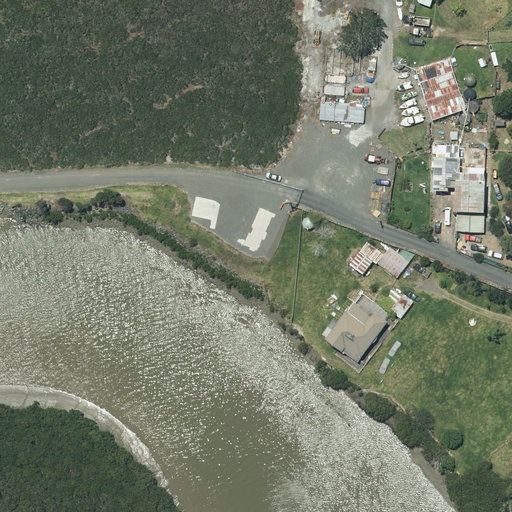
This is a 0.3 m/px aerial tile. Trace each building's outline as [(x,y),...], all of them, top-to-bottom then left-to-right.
[(326,44),(322,117),(367,120),(368,101),(366,101),(367,82),(354,81),(357,46),(326,44)] [(419,70),(435,120),(468,109),(452,59),(419,70)] [(399,123),(404,133),(427,124),(422,113),(399,123)] [(397,141),(382,142),(383,159),(398,158),(397,141)] [(463,187),(462,210),(490,212),(492,181),(490,173),(489,173),(489,167),(469,167),(469,172),(465,172),(465,157),(463,157),(463,145),(451,145),(451,157),(440,156),(438,190),(453,191),(453,187),(463,187)] [(379,180),(361,179),(361,202),(378,203),(379,180)] [(370,242),(353,264),(365,274),(376,261),(380,264),(380,263),(399,278),(412,262),(393,247),(387,255),(370,242)] [(396,288),(384,303),(404,318),(415,303),(396,288)] [(359,302),(330,339),(347,352),(348,351),(362,362),(393,322),(379,311),(376,315),(359,302)]
